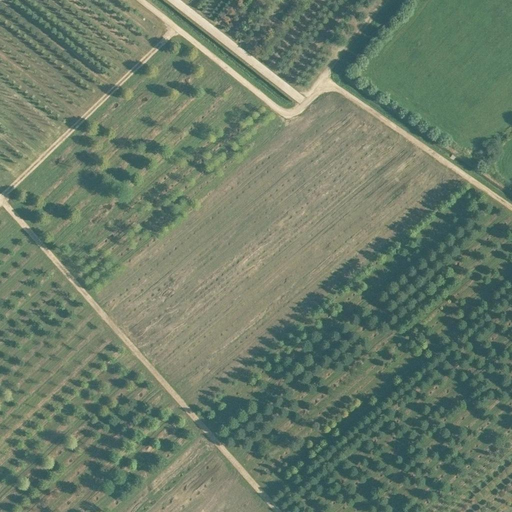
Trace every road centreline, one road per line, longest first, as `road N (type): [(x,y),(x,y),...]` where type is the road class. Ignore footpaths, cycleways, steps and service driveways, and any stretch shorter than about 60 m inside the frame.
road 1 (track): [(280,511),(0,200)]
road 2 (track): [(475,182),(338,89),(317,90),(290,113),(278,109),(144,0)]
road 3 (track): [(0,199),(177,27)]
